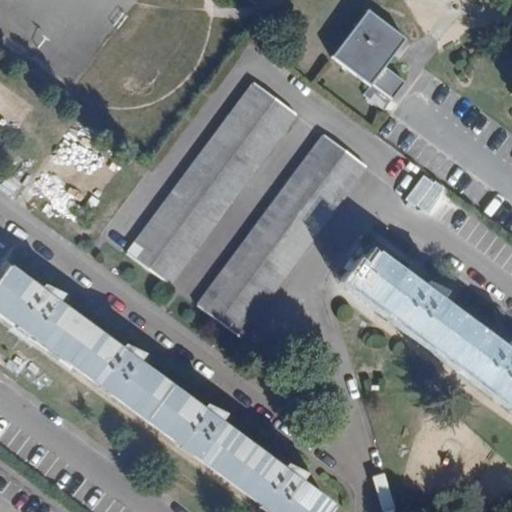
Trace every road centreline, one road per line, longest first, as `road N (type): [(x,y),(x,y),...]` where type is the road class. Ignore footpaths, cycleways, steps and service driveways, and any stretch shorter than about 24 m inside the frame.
road 1 (residential): [(0,206),(359,454)]
road 2 (residential): [(319,109),(250,60),(111,247)]
road 3 (residential): [(319,109),(182,295)]
road 4 (residential): [(156,511),(0,394)]
road 5 (residential): [(361,204),(511,309)]
road 6 (residential): [(359,454),(300,287)]
road 7 (residential): [(361,204),(391,163),(319,109)]
